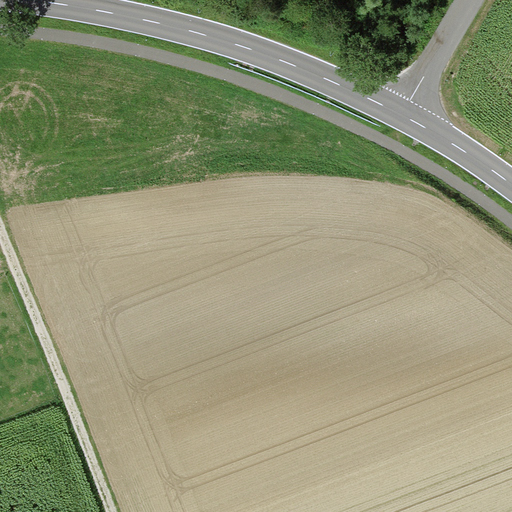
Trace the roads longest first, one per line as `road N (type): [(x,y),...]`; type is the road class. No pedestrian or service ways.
road 1 (secondary): [(33,0),(241,45),(403,114)]
road 2 (track): [(105,511),(0,241)]
road 3 (unclassified): [(403,114),(470,0)]
road 4 (secondary): [(403,114),(511,183)]
